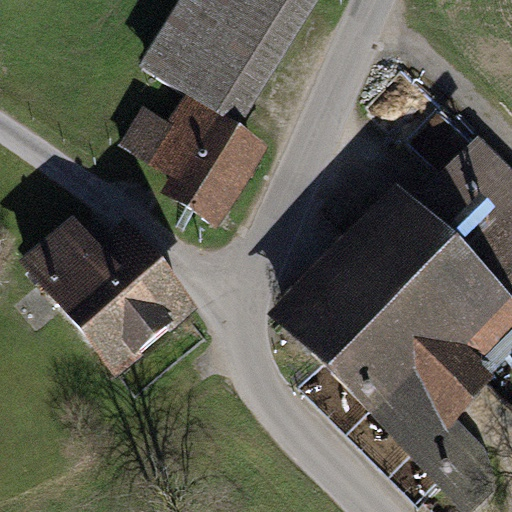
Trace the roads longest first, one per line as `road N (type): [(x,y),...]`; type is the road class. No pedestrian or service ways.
road 1 (unclassified): [(375,0),(259,269),(249,332),(259,379),(277,409),(379,511)]
road 2 (track): [(0,126),(249,318)]
